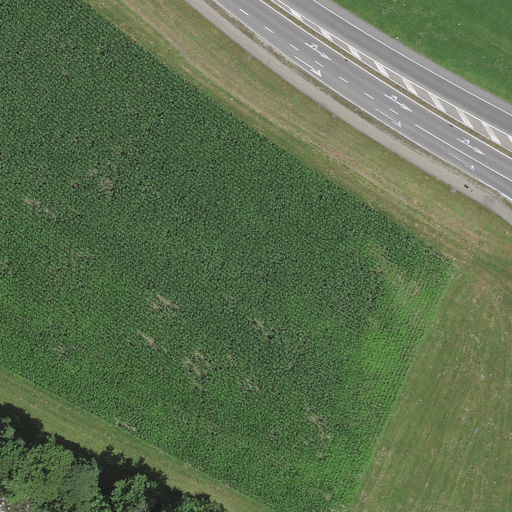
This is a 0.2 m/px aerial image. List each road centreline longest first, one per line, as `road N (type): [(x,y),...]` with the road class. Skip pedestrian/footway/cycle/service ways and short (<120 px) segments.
road 1 (primary): [(511,125),(295,0)]
road 2 (primary): [(239,0),(412,120)]
road 3 (primary): [(412,120),(511,190)]
